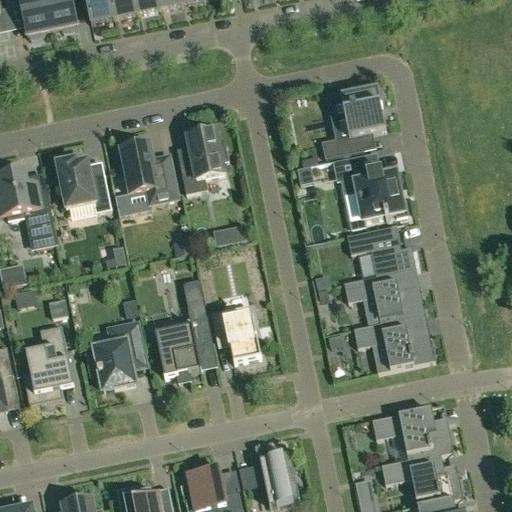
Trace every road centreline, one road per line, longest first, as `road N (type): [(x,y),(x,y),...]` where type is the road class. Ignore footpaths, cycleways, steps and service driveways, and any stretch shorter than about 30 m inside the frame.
road 1 (residential): [(465,383),(398,72),(374,65),(249,93)]
road 2 (residential): [(249,93),(315,412)]
road 3 (residential): [(0,481),(315,412)]
road 4 (residential): [(0,145),(249,93)]
road 5 (residential): [(0,86),(238,36)]
road 6 (residential): [(238,36),(414,0)]
road 7 (residential): [(315,412),(465,383)]
road 8 (residential): [(491,511),(465,383)]
